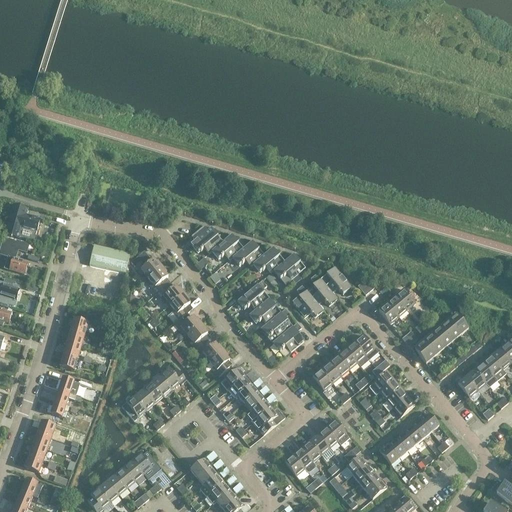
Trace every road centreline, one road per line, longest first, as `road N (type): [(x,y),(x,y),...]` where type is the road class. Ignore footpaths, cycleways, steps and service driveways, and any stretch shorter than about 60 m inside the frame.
road 1 (residential): [(474,444),(360,311),(276,382)]
road 2 (residential): [(276,382),(161,238),(76,222)]
road 3 (residential): [(0,478),(76,222)]
road 4 (residential): [(242,469),(305,417),(276,382)]
